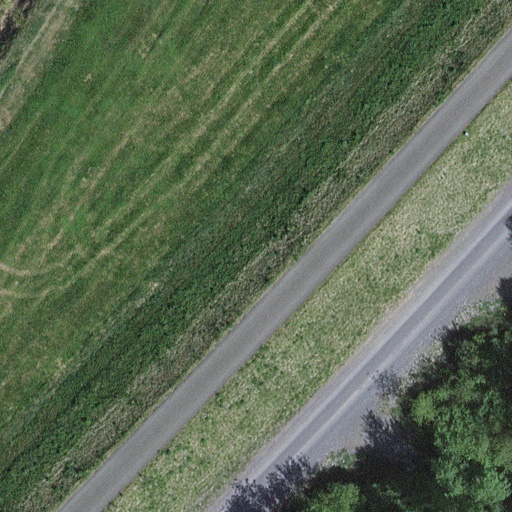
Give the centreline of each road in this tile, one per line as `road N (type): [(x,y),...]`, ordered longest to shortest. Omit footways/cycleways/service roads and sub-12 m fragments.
road 1 (track): [(511,61),(83,511)]
road 2 (track): [(255,511),(511,236)]
